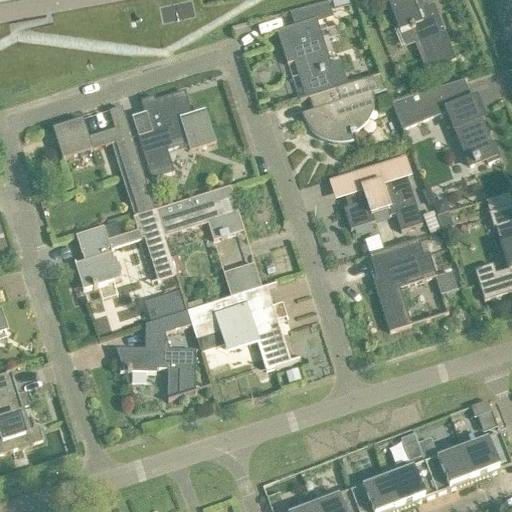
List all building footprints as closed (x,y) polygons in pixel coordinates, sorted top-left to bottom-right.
[(430,75),(456,65),(434,10),(418,16),(411,0),(409,0),(388,8),(400,37),(410,33),(411,35),(414,34),(430,75)] [(294,31),(274,37),(275,39),(277,38),(287,70),(294,68),(298,82),(304,80),(311,102),(313,101),(319,118),(304,124),(305,126),(305,127),(306,128),(307,129),(308,131),(308,132),(309,133),(310,134),(311,135),(312,136),(313,137),(314,138),(315,139),(316,140),(317,141),(318,141),(320,142),(321,143),(322,143),(323,144),(324,145),(326,145),(327,146),(328,146),(330,147),(331,147),(332,147),(334,148),(335,148),(337,148),(338,148),(339,148),(341,148),(342,148),(343,148),(345,148),(346,148),(348,148),(349,147),(350,147),(352,147),(353,146),(352,142),(355,141),(354,137),(355,136),(356,136),(357,135),(358,135),(359,134),(359,133),(360,133),(361,132),(362,131),(363,130),(364,130),(364,129),(365,128),(366,127),(367,126),(367,125),(368,124),(368,123),(369,122),(369,121),(366,111),(372,110),(369,101),(386,96),(381,80),(347,91),(339,68),(332,70),(318,28),(333,23),(328,8),(290,18),(294,31)] [(500,166),(501,165),(493,146),(489,148),(480,125),(481,124),(479,117),(477,118),(464,87),(392,110),(404,139),(405,139),(403,134),(447,116),(470,172),(487,165),(488,169),(499,165),(500,166)] [(202,153),(214,149),(205,122),(194,126),(185,97),(156,106),(154,102),(141,107),(150,137),(138,141),(152,186),(174,178),(167,156),(191,149),(202,153)] [(135,222),(155,216),(122,113),(109,117),(115,135),(89,143),(83,125),(53,135),(62,165),(112,149),(135,222)] [(401,237),(422,230),(407,182),(410,181),(404,164),(340,184),(349,213),(344,214),(351,236),(375,228),(372,220),(388,215),(390,222),(396,220),(401,237)] [(230,222),(238,219),(230,192),(155,216),(164,243),(208,229),(214,247),(236,240),(230,222)] [(440,206),(432,209),(435,217),(437,221),(448,217),(450,216),(447,209),(440,206)] [(511,210),(488,218),(493,233),(495,232),(509,274),(496,278),(493,269),(474,275),(484,307),(511,297),(511,210)] [(158,287),(176,281),(155,216),(134,223),(138,237),(108,247),(104,232),(76,241),(84,267),(76,270),(76,268),(74,268),(84,297),(98,292),(98,291),(120,284),(111,255),(144,244),(158,287)] [(435,217),(426,221),(433,240),(443,236),(437,221),(435,217)] [(454,232),(448,217),(437,221),(443,236),(454,232)] [(375,258),(389,252),(383,237),(369,243),(375,258)] [(400,294),(437,282),(429,259),(424,261),(418,245),(369,261),(377,286),(373,287),(390,338),(412,331),(400,294)] [(231,303),(262,293),(254,269),(223,279),(231,303)] [(266,376),(300,365),(300,364),(290,367),(279,330),(288,327),(283,309),(272,313),(266,294),(277,290),(276,289),(187,317),(200,356),(201,356),(198,345),(220,338),(228,362),(258,352),(266,376)] [(170,322),(187,317),(181,297),(163,304),(170,322)] [(195,402),(196,356),(170,355),(165,339),(192,331),(187,317),(145,330),(150,344),(150,355),(120,354),(116,356),(119,366),(119,378),(156,378),(156,375),(179,375),(179,402),(168,406),(168,407),(184,402),(195,402)] [(297,373),(286,377),(289,388),(301,385),(297,373)] [(0,460),(43,447),(39,433),(30,436),(23,413),(32,410),(28,398),(19,401),(11,378),(0,381),(0,460)] [(487,408),(473,414),(476,422),(491,416),(487,408)] [(414,439),(402,444),(406,455),(418,450),(414,439)] [(462,454),(474,486),(511,472),(500,439),(462,454)] [(431,445),(418,450),(423,463),(425,468),(437,500),(474,486),(462,454),(438,463),(431,445)] [(423,463),(386,478),(388,482),(399,511),(405,511),(437,500),(425,468),(423,463)] [(356,511),(399,511),(388,482),(350,496),(356,511)] [(313,511),(356,511),(350,496),(313,510),(313,511)]
